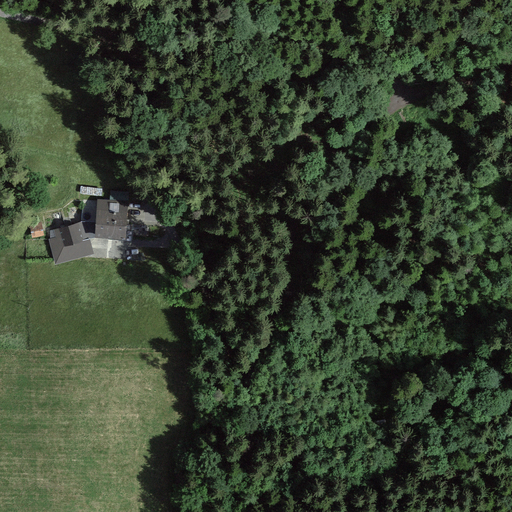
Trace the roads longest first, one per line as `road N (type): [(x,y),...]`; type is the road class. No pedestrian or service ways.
road 1 (track): [(0,9),(170,54),(280,70),(377,60),(408,94),(511,71)]
road 2 (track): [(408,94),(304,185),(250,379),(249,456),(223,511)]
road 3 (track): [(144,246),(176,249),(206,281),(250,379)]
